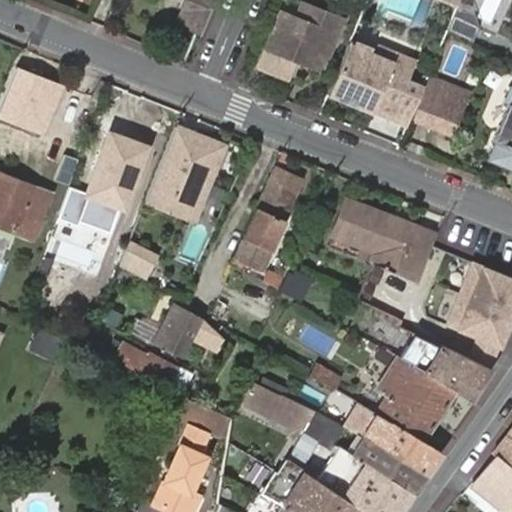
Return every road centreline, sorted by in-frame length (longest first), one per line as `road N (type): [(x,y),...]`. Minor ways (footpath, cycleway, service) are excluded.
road 1 (tertiary): [(511,217),(0,5)]
road 2 (residential): [(417,511),(511,379)]
